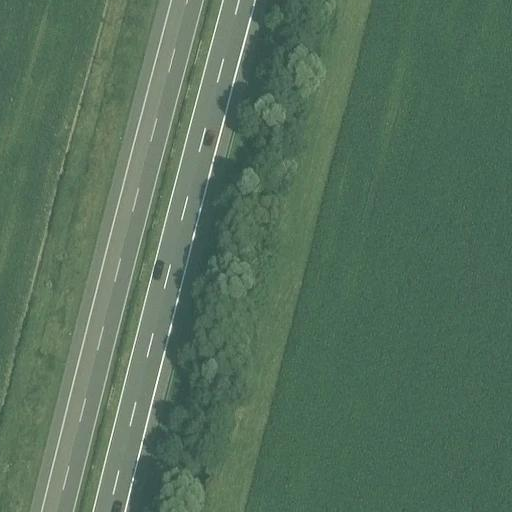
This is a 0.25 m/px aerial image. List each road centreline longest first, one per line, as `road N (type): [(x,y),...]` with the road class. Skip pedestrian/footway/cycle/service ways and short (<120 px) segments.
road 1 (motorway): [(120,511),(251,0)]
road 2 (motorway): [(176,0),(47,511)]
